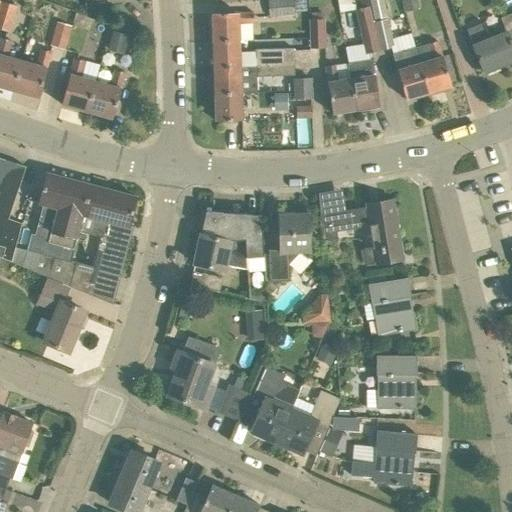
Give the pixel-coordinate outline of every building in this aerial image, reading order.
[(295,14),(295,13),(294,1),(293,0),(275,0),(269,0),(271,17),(295,14)] [(306,0),(303,0),(294,1),(295,13),(307,12),(306,0)] [(373,22),(367,0),(352,0),(365,53),(380,50),(373,22)] [(382,0),(370,0),(375,20),(387,18),(382,0)] [(404,0),(407,11),(419,9),(416,0),(404,0)] [(511,0),(503,0),(510,14),(511,12),(511,0)] [(0,2),(0,28),(10,31),(18,7),(0,1),(0,2)] [(240,24),(254,23),(254,13),(213,14),(214,41),(240,40),(240,24)] [(511,13),(501,18),(506,31),(490,38),(483,22),(467,29),(474,45),(486,73),(511,62),(511,43),(511,41),(511,40),(511,13)] [(311,20),(308,20),(310,49),(325,48),(325,19),(311,20)] [(373,22),(380,50),(394,47),(387,19),(373,22)] [(73,27),(56,21),(50,46),(66,51),(73,27)] [(113,31),(108,50),(124,54),(130,36),(113,31)] [(22,61),(7,56),(12,40),(1,37),(0,41),(0,86),(14,91),(22,61)] [(215,68),(241,67),(240,40),(214,41),(215,68)] [(421,64),(429,93),(452,87),(439,41),(417,48),(422,63),(421,64)] [(256,49),(256,66),(272,65),(272,64),(295,62),(294,47),(256,49)] [(22,61),(14,91),(39,98),(52,52),(41,48),(37,65),(22,61)] [(422,63),(417,48),(398,53),(394,55),(407,100),(429,93),(421,64),(422,63)] [(62,104),(88,112),(96,81),(95,81),(100,64),(86,61),(75,58),(62,104)] [(350,79),(351,79),(356,110),(380,106),(372,59),(348,63),(350,79)] [(258,76),(295,75),(295,64),(295,62),(272,64),(272,65),(256,66),(241,67),(215,68),(215,94),(242,93),(259,92),(258,76)] [(351,79),(350,79),(338,81),(336,65),(326,66),(333,114),(356,110),(351,79)] [(96,81),(88,112),(113,119),(126,72),(116,69),(111,86),(96,81)] [(312,78),(295,79),(296,99),(312,98),(312,78)] [(215,94),(216,121),(243,120),(242,93),(215,94)] [(287,93),(273,94),(274,110),(288,110),(287,93)] [(312,106),(297,107),(297,118),(313,117),(312,106)] [(27,167),(0,157),(0,256),(2,258),(50,278),(57,258),(27,251),(15,248),(22,224),(8,221),(27,167)] [(71,262),(71,261),(78,232),(91,185),(48,174),(39,205),(43,206),(35,235),(32,234),(27,251),(57,258),(71,262)] [(102,237),(94,267),(122,274),(132,236),(127,235),(137,198),(91,185),(78,232),(93,235),(102,237)] [(370,224),(373,247),(364,248),(367,265),(403,259),(394,200),(379,202),(379,204),(344,210),(320,214),(323,241),(338,239),(336,230),(370,224)] [(259,216),(206,211),(203,229),(204,229),(203,235),(221,239),(231,242),(246,241),(247,257),(264,256),(261,215),(259,215),(259,216)] [(309,214),(281,216),(282,249),(269,250),(271,281),(291,280),(289,250),(311,249),(309,214)] [(246,241),(231,242),(221,239),(203,235),(201,234),(198,249),(195,264),(225,270),(227,261),(248,265),(247,260),(247,257),(246,241)] [(57,258),(51,278),(72,287),(78,263),(71,261),(71,262),(57,258)] [(223,278),(194,272),(190,287),(219,293),(223,278)] [(410,279),(371,285),(374,303),(375,303),(380,336),(415,331),(410,296),(412,296),(410,279)] [(63,303),(68,290),(48,281),(39,303),(59,312),(45,342),(70,352),(85,311),(63,303)] [(328,294),(320,294),(302,314),(303,323),(311,323),(329,322),(331,322),(328,294)] [(183,302),(178,317),(187,320),(192,305),(183,302)] [(254,325),(247,325),(248,340),(265,339),(263,324),(257,325),(254,325)] [(217,347),(188,336),(182,352),(179,351),(173,368),(179,370),(169,396),(205,409),(213,386),(204,383),(211,363),(217,347)] [(321,346),(316,359),(331,365),(336,353),(321,346)] [(417,356),(378,356),(378,373),(379,373),(379,391),(366,391),(366,408),(379,408),(379,409),(415,409),(415,375),(417,375),(417,356)] [(265,401),(251,432),(277,443),(297,398),(300,390),(282,382),(285,376),(266,368),(254,396),(265,401)] [(243,389),(247,380),(238,376),(234,385),(243,389)] [(237,421),(249,393),(233,387),(222,414),(237,421)] [(277,443),(304,455),(317,423),(328,427),(340,398),(322,391),(316,406),(297,398),(277,443)] [(350,407),(337,407),(337,416),(350,416),(350,407)] [(34,424),(17,418),(17,417),(5,412),(5,413),(3,413),(0,422),(0,455),(3,457),(6,447),(23,453),(26,446),(29,447),(35,432),(31,431),(34,424)] [(329,428),(320,451),(333,457),(343,433),(329,428)] [(414,453),(416,453),(418,434),(379,431),(377,449),(379,450),(377,464),(353,462),(351,475),(375,477),(375,483),(411,486),(414,453)] [(120,477),(150,489),(161,463),(135,452),(131,463),(127,461),(120,477)] [(0,473),(0,487),(7,490),(11,478),(0,473)] [(140,511),(150,489),(120,477),(113,493),(118,494),(113,505),(130,511),(140,511)] [(197,482),(187,478),(178,500),(188,504),(192,493),(197,482)] [(213,485),(206,499),(200,511),(229,511),(237,495),(213,485)] [(0,511),(5,511),(9,504),(2,502),(7,490),(0,487),(0,511)] [(257,511),(259,509),(260,505),(237,495),(229,511),(257,511)]
